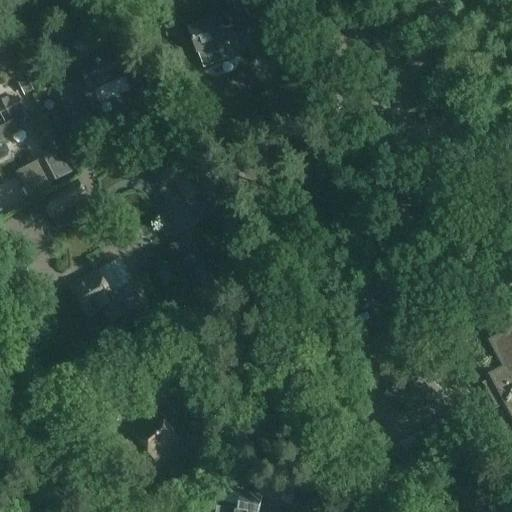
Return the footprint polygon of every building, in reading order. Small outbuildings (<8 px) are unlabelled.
[(235,56),(230,42),(225,30),(234,27),(236,31),(247,27),(238,2),(226,6),(227,10),(206,17),(208,22),(189,29),(204,68),(235,56)] [(90,92),(93,91),(127,76),(115,47),(99,54),(101,59),(80,68),(85,80),(90,92)] [(284,82),(304,73),(294,49),(273,58),(284,82)] [(90,92),(85,80),(59,91),(72,121),(100,109),(93,91),(90,92)] [(17,97),(8,102),(7,100),(0,103),(0,110),(7,125),(9,129),(29,119),(17,97)] [(0,133),(0,129),(7,125),(0,110),(0,160),(8,157),(9,151),(0,133)] [(185,200),(204,188),(183,153),(185,152),(181,145),(148,165),(161,186),(172,180),(185,200)] [(39,159),(17,171),(31,198),(51,187),(49,184),(75,170),(63,149),(40,161),(39,159)] [(324,179),(304,180),(305,202),(325,201),(324,179)] [(74,185),(57,196),(65,210),(83,199),(74,185)] [(115,329),(123,324),(123,319),(147,304),(135,284),(112,298),(97,273),(70,290),(88,320),(101,312),(110,327),(111,327),(115,329)] [(511,325),(485,339),(501,368),(486,376),(498,398),(491,401),(496,410),(503,406),(511,423),(511,325)] [(190,394),(191,387),(169,360),(129,393),(146,415),(148,414),(152,419),(133,435),(155,462),(180,442),(188,442),(188,444),(191,449),(200,449),(204,444),(204,436),(180,436),(176,438),(153,409),(175,392),(178,397),(185,398),(190,394)] [(238,511),(225,509),(217,508),(216,511),(259,511),(262,498),(241,494),(238,511)] [(497,511),(489,497),(466,510),(467,511),(497,511)]
